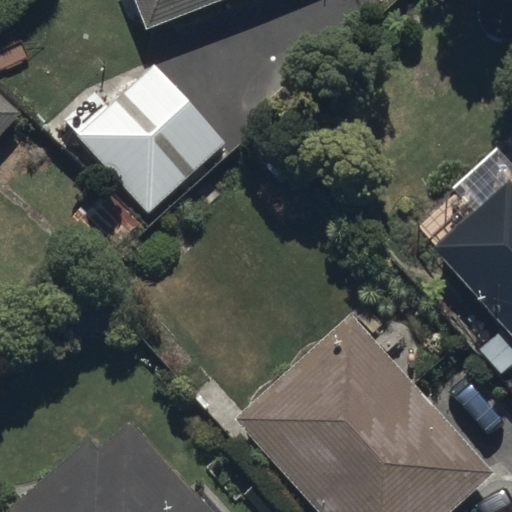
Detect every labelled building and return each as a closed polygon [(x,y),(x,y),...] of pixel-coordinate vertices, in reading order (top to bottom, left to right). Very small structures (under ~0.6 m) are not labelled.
[(133,0),(148,35),(239,0),(133,0)] [(227,150),(155,70),(75,143),(147,222),(227,150)] [(0,140),(19,119),(0,101),(0,140)] [(511,182),(433,252),(504,331),(474,358),(496,383),(511,368),(511,182)] [(55,237),(101,277),(141,231),(95,191),(55,237)] [(456,511),(495,478),(352,320),(233,427),(310,511),(456,511)] [(88,444),(12,511),(207,511),(133,430),(102,459),(88,444)]
